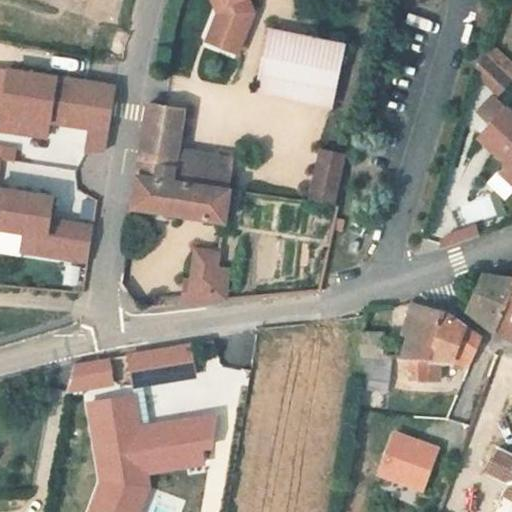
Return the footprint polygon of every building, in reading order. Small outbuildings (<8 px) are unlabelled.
[(264,18),(257,1),(258,0),(235,0),(241,13),(230,18),(219,46),(248,57),(264,18)] [(241,13),(235,0),(222,0),(230,18),(241,13)] [(354,48),(280,34),(269,94),(342,108),(354,48)] [(511,98),(511,78),(495,64),(490,79),(511,98)] [(0,112),(2,112),(9,70),(0,68),(0,112)] [(89,127),(87,141),(106,144),(116,87),(9,70),(2,112),(0,127),(0,129),(34,135),(36,118),(49,120),(89,127)] [(506,135),(511,128),(511,108),(509,106),(494,123),(506,135)] [(236,227),(242,190),(246,161),(197,152),(201,115),(159,107),(144,212),(236,227)] [(36,118),(34,135),(46,137),(49,120),(36,118)] [(511,128),(506,135),(499,143),(501,154),(511,163),(511,128)] [(106,144),(87,141),(85,152),(106,150),(106,144)] [(356,154),(331,149),(322,198),(346,202),(356,154)] [(37,178),(76,179),(76,168),(38,167),(37,178)] [(24,253),(89,264),(94,234),(49,227),(50,222),(54,199),(0,190),(0,229),(28,234),(24,253)] [(49,227),(94,234),(95,229),(50,222),(49,227)] [(239,304),(243,277),(230,275),(232,259),(198,254),(189,309),(239,304)] [(483,310),(482,316),(506,331),(511,320),(511,283),(503,279),(487,284),(484,299),(479,301),(478,305),(479,308),(480,309),(483,310)] [(414,364),(423,365),(449,367),(449,365),(458,318),(425,307),(418,331),(424,334),(414,364)] [(463,366),(478,372),(484,365),(491,349),(492,349),(493,342),(458,318),(449,365),(463,366)] [(368,359),(389,361),(392,339),(372,336),(368,359)] [(149,391),(206,381),(202,355),(145,364),(149,391)] [(389,361),(368,359),(364,391),(398,395),(402,363),(389,361)] [(422,386),(450,387),(451,367),(449,367),(423,365),(422,386)] [(82,376),(77,401),(114,394),(113,386),(120,384),(118,369),(82,376)] [(467,398),(454,396),(452,408),(461,409),(462,405),(466,405),(467,398)] [(177,430),(148,435),(143,405),(98,413),(111,493),(103,511),(146,511),(155,499),(158,493),(156,479),(213,470),(210,455),(210,450),(180,455),(177,430)] [(210,450),(210,455),(221,453),(225,421),(177,430),(180,455),(210,450)] [(435,495),(450,454),(407,439),(392,480),(435,495)]
